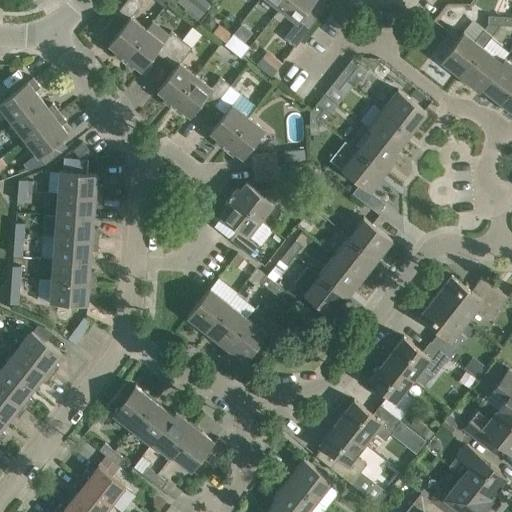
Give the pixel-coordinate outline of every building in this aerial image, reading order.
[(122,57),(146,28),(131,16),(143,0),(142,0),(126,0),(116,13),(126,21),(109,43),(110,44),(112,42),(118,47),(115,52),(122,57)] [(196,21),(205,10),(193,0),(176,0),(174,4),(196,21)] [(285,37),(296,46),(315,21),(305,13),(314,0),(287,0),(281,8),(298,21),(285,37)] [(215,24),(215,18),(210,13),(203,22),(211,30),(215,24)] [(488,15),(488,24),(500,25),(505,16),(497,15),(488,15)] [(511,16),(505,16),(500,25),(511,25),(511,16)] [(165,59),(182,38),(171,30),(170,32),(153,19),(146,28),(122,57),(132,66),(136,61),(142,66),(140,68),(142,69),(156,51),(165,59)] [(483,46),(492,34),(484,28),(473,41),(463,33),(441,60),(454,70),(456,69),(462,73),(483,46)] [(235,32),(233,34),(227,42),(225,45),(242,58),(252,45),(235,32)] [(164,98),(172,104),(196,73),(180,61),(192,46),(182,38),(165,59),(175,67),(158,89),(159,90),(161,88),(167,93),(164,98)] [(501,60),(483,46),(462,73),(460,75),(461,76),(462,74),(468,78),(467,80),(480,91),(483,87),(482,87),(505,58),(504,57),(501,60)] [(262,57),(257,63),(272,76),(277,69),(278,68),(262,57)] [(501,102),(503,100),(511,88),(511,63),(505,58),(482,87),(483,87),(495,97),(496,95),(502,100),(501,101),(501,102)] [(340,74),(347,79),(355,70),(348,64),(340,74)] [(196,73),(172,104),(181,112),(185,107),(191,112),(189,114),(191,115),(196,109),(206,116),(215,105),(214,104),(230,83),(220,75),(212,86),(196,73)] [(339,89),(347,79),(340,74),(332,84),(339,89)] [(0,103),(14,123),(44,100),(35,90),(40,86),(33,76),(0,101),(0,103)] [(214,104),(215,105),(206,116),(216,124),(211,131),(212,132),(214,130),(220,134),(216,139),(223,145),(248,114),(255,105),(239,92),(240,91),(230,83),(214,104)] [(511,88),(503,100),(509,105),(507,106),(511,110),(511,88)] [(410,129),(415,123),(417,124),(427,111),(398,89),(383,108),(410,129)] [(14,123),(30,143),(64,117),(53,103),(48,106),(44,100),(14,123)] [(318,102),(310,112),(317,117),(325,107),(318,102)] [(412,130),(410,129),(383,108),(368,127),(397,149),(407,137),(405,135),(410,129),(411,131),(412,130)] [(319,118),(317,117),(310,112),(311,128),(320,128),(319,118)] [(248,114),(223,145),(234,153),(237,148),(244,153),(242,155),(243,157),(266,128),(248,114)] [(67,120),(64,117),(30,143),(45,164),(67,147),(61,139),(69,133),(62,124),(67,120)] [(401,152),(397,149),(368,127),(364,123),(348,142),(356,148),(383,170),(385,171),(386,171),(384,169),(388,164),(390,165),(401,152)] [(75,148),(83,158),(92,151),(84,141),(75,148)] [(305,161),(304,148),(283,150),(285,163),(305,161)] [(383,170),(356,148),(341,167),(360,182),(370,190),(381,177),(379,176),(383,170)] [(251,154),(252,168),(279,165),(277,151),(251,154)] [(279,165),(252,168),(254,181),(280,178),(279,165)] [(59,192),(102,195),(103,184),(97,184),(97,173),(61,170),(59,192)] [(18,189),(27,190),(28,179),(19,179),(18,189)] [(238,186),(231,195),(260,219),(273,202),(246,181),(245,182),(247,184),(242,190),(238,186)] [(360,182),(354,191),(363,199),(370,190),(360,182)] [(27,201),(27,190),(18,189),(17,200),(27,201)] [(101,207),(102,195),(59,192),(58,214),(94,216),(95,206),(101,207)] [(248,234),(260,219),(231,195),(224,204),(228,208),(223,214),(221,212),(220,214),(238,228),(230,238),(252,255),(261,244),(248,234)] [(311,195),(311,206),(318,212),(322,208),(320,206),(320,195),(311,195)] [(318,212),(311,206),(299,220),(306,226),(309,221),(310,222),(318,212)] [(93,227),(94,216),(58,214),(56,235),(99,238),(100,227),(93,227)] [(376,257),(376,256),(380,251),(382,252),(393,239),(364,216),(349,235),(376,257)] [(15,233),(25,234),(32,234),(33,223),(16,221),(15,233)] [(24,244),(25,234),(15,233),(14,243),(24,244)] [(98,250),(99,238),(56,235),(54,257),(91,260),(92,249),(98,250)] [(378,258),(376,256),(376,257),(349,235),(334,254),(363,277),(373,264),(371,263),(375,257),(377,259),(378,258)] [(296,239),(282,257),(289,262),(303,244),(296,239)] [(245,257),(238,252),(230,262),(237,267),(245,257)] [(353,290),(363,277),(334,254),(319,274),(346,295),(347,296),(348,296),(346,294),(351,288),(353,290)] [(52,279),(96,282),(97,271),(90,270),(91,260),(54,257),(52,279)] [(275,281),(289,262),(282,257),(268,275),(275,281)] [(13,265),(12,276),(21,276),(22,265),(13,265)] [(262,282),(268,275),(257,267),(248,279),(255,284),(261,284),(262,282)] [(346,295),(319,274),(304,293),(333,315),(343,302),(341,301),(346,295)] [(452,274),(436,294),(467,319),(476,307),(487,316),(493,316),(509,296),(483,275),(472,289),(468,287),(469,284),(467,283),(464,284),(452,274)] [(262,282),(266,285),(271,289),(276,282),(275,281),(268,275),(262,282)] [(20,288),(21,276),(12,276),(11,287),(20,288)] [(95,293),(96,282),(52,279),(51,301),(88,303),(89,292),(95,293)] [(276,282),(271,289),(280,296),(286,289),(276,282)] [(208,329),(229,302),(210,287),(187,316),(201,326),(202,324),(208,329)] [(440,331),(431,341),(449,356),(450,357),(466,336),(458,330),(467,319),(436,294),(420,315),(440,331)] [(213,336),(226,346),(248,317),(229,302),(208,329),(206,331),(207,331),(209,329),(214,334),(213,336)] [(248,317),(226,346),(226,347),(228,345),(233,349),(232,351),(245,361),(268,332),(248,317)] [(276,333),(281,337),(287,329),(282,325),(276,333)] [(32,329),(19,346),(53,373),(59,365),(55,361),(62,353),(32,329)] [(423,350),(404,335),(387,357),(413,378),(422,367),(433,375),(449,356),(431,341),(430,341),(423,350)] [(46,383),(53,373),(19,346),(5,363),(35,387),(41,379),(46,383)] [(388,394),(381,403),(399,418),(414,399),(404,390),(413,378),(387,357),(369,379),(388,394)] [(477,378),(486,367),(475,357),(466,368),(477,378)] [(28,395),(35,387),(5,363),(0,369),(0,387),(26,408),(33,399),(28,395)] [(506,397),(498,407),(511,418),(511,370),(509,368),(494,387),(506,397)] [(113,413),(132,428),(154,399),(149,395),(135,384),(133,387),(125,381),(111,399),(119,405),(113,413)] [(0,414),(8,421),(14,413),(19,417),(26,408),(0,387),(0,414)] [(399,418),(381,403),(373,413),(354,398),(337,420),(365,442),(374,431),(385,440),(401,419),(399,418)] [(132,428),(151,443),(174,414),(173,414),(161,404),(159,406),(154,401),(155,400),(154,399),(132,428)] [(511,418),(498,407),(489,418),(477,408),(462,428),(483,444),(491,434),(511,451),(511,418)] [(176,410),(173,414),(174,414),(151,443),(152,444),(155,440),(173,455),(194,428),(196,426),(195,425),(193,427),(187,423),(189,421),(176,410)] [(448,414),(440,424),(451,432),(459,423),(448,414)] [(365,442),(337,420),(320,442),(338,457),(331,466),(351,482),(366,463),(355,454),(365,442)] [(419,434),(428,441),(434,434),(424,427),(419,434)] [(194,428),(173,455),(192,470),(215,441),(201,430),(199,433),(194,428)] [(407,444),(418,453),(428,441),(419,434),(417,432),(407,444)] [(109,457),(115,450),(105,442),(99,450),(106,455),(109,457)] [(461,475),(490,497),(507,476),(465,444),(457,454),(470,464),(461,475)] [(125,458),(115,450),(109,457),(119,465),(125,458)] [(109,457),(106,455),(99,464),(112,474),(119,465),(109,457)] [(291,478),(317,499),(332,480),(304,457),(293,470),(295,472),(291,478)] [(87,469),(80,477),(112,502),(126,485),(112,474),(99,464),(92,473),(87,469)] [(152,480),(157,473),(147,466),(142,473),(152,480)] [(167,481),(157,473),(152,480),(161,488),(167,481)] [(439,488),(430,499),(441,508),(442,508),(447,511),(450,511),(455,506),(463,511),(481,511),(492,498),(490,497),(461,475),(446,494),(439,488)] [(291,478),(289,476),(288,477),(290,478),(286,484),(284,483),(273,496),(277,498),(294,511),(306,511),(317,499),(291,478)] [(89,511),(104,511),(112,502),(80,477),(73,487),(78,490),(72,498),(89,511)] [(438,511),(441,508),(430,499),(420,491),(405,510),(407,511),(438,511)] [(154,497),(154,506),(159,510),(166,501),(157,494),(154,497)] [(60,503),(53,511),(89,511),(72,498),(65,507),(60,503)] [(294,511),(277,498),(267,511),(268,511),(294,511)]
